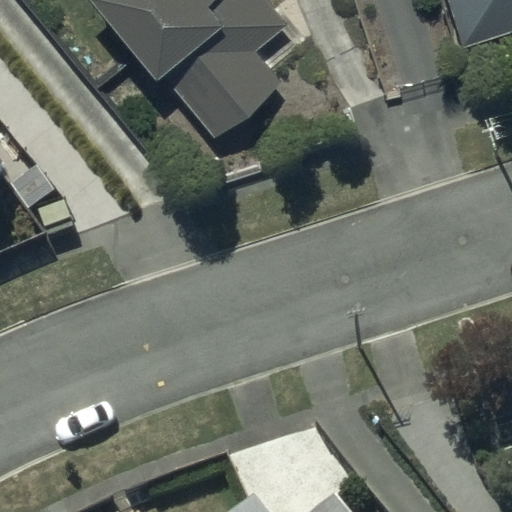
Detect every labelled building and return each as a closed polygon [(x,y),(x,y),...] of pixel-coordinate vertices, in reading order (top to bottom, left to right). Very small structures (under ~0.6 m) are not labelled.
[(264,0),(87,0),(136,60),(143,54),(202,127),(272,70),(249,42),(279,18),(264,0)] [(511,0),(450,0),(461,31),(511,13),(511,0)] [(0,181),(9,174),(0,162),(0,181)] [(0,215),(0,244),(1,248),(68,226),(62,208),(36,216),(32,205),(0,215)] [(318,511),(336,511),(329,503),(318,511)]
